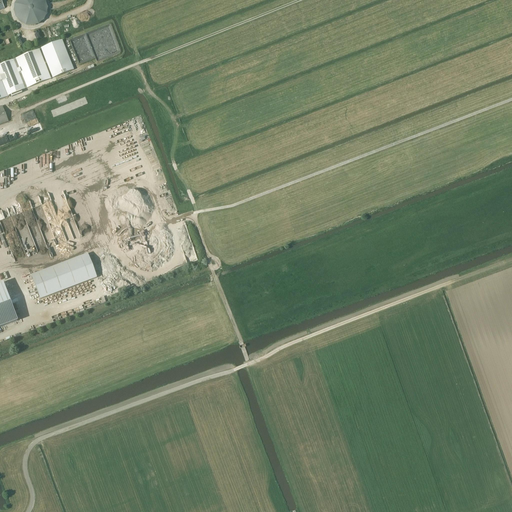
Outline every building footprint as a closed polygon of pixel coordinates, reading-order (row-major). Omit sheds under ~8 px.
[(48,9),(44,0),(16,0),(15,4),(14,9),(18,21),(26,25),(31,25),(43,22),(47,13),(48,8),(48,9)] [(62,40),(41,49),(53,78),(74,70),(62,40)] [(39,50),(16,59),(27,88),(51,79),(39,50)] [(0,64),(0,98),(7,96),(25,89),(14,60),(0,64)] [(41,299),(97,278),(87,254),(31,275),(41,299)] [(3,283),(0,283),(0,327),(17,321),(3,283)]
